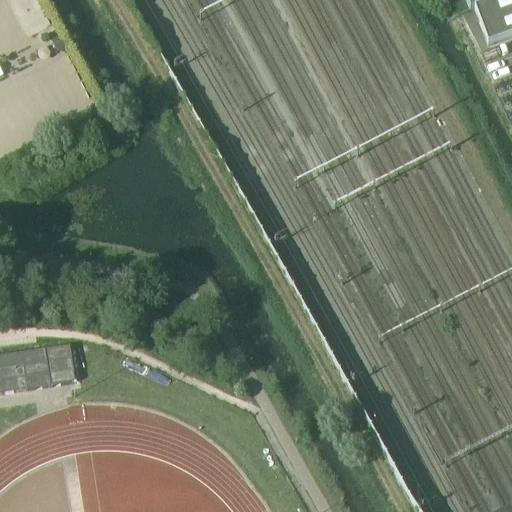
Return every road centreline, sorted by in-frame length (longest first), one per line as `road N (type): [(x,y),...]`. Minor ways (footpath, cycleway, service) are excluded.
road 1 (track): [(402,511),(110,0)]
road 2 (track): [(511,235),(387,0)]
